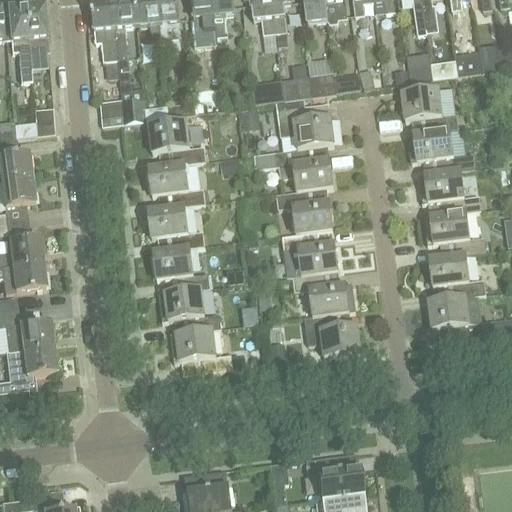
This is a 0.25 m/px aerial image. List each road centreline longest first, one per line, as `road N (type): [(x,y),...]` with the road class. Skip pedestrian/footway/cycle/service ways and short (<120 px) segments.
road 1 (residential): [(111,447),(68,0)]
road 2 (residential): [(404,408),(363,99)]
road 3 (unclassified): [(111,447),(404,408)]
